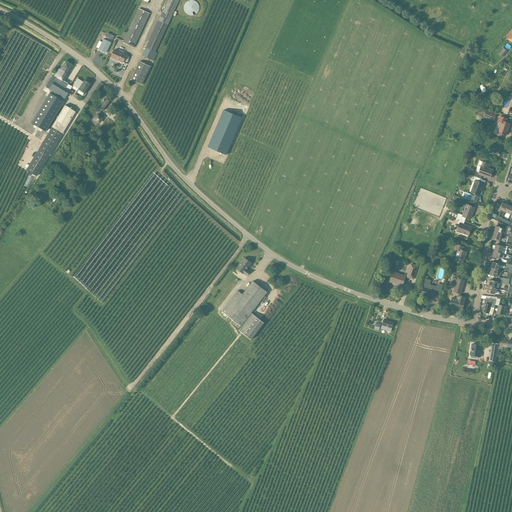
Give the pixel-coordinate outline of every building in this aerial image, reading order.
[(179,0),(168,0),(146,48),(142,56),(154,61),(157,53),(155,53),(179,0)] [(191,16),(192,16),(193,16),(194,15),(195,15),(196,14),(197,14),(197,13),(198,13),(198,12),(199,11),(199,10),(199,9),(199,8),(199,7),(199,6),(199,5),(198,4),(198,3),(197,3),(197,2),(196,2),(196,1),(195,1),(194,1),(193,0),(192,0),(191,0),(190,0),(189,1),(188,1),(187,1),(187,2),(186,2),(186,3),(185,3),(185,4),(184,5),(184,6),(184,7),(184,8),(184,9),(184,10),(184,11),(185,12),(185,13),(186,13),(186,14),(187,14),(187,15),(188,15),(189,15),(190,16),(191,16)] [(150,14),(139,8),(123,42),(134,48),(150,14)] [(114,42),(107,38),(102,49),(110,52),(114,42)] [(502,48),(498,53),(502,57),(507,51),(502,48)] [(114,50),(111,57),(118,60),(118,59),(123,61),(126,55),(114,50)] [(143,57),(141,61),(151,66),(153,61),(151,60),(150,64),(147,63),(148,60),(143,57)] [(151,67),(140,61),(131,79),(142,85),(151,67)] [(45,87),(51,91),(64,99),(69,91),(72,87),(64,81),(72,68),(64,63),(60,70),(59,69),(55,76),(53,74),(45,87)] [(238,71),(238,73),(235,72),(233,77),(242,79),(244,73),(238,71)] [(78,90),(80,91),(85,94),(90,84),(84,80),(83,82),(77,79),(73,86),(78,89),(78,90)] [(63,101),(49,93),(31,123),(45,132),(63,101)] [(105,99),(98,108),(94,113),(88,120),(96,126),(98,123),(98,124),(99,124),(102,119),(102,118),(98,115),(102,110),(103,111),(104,110),(110,102),(105,99)] [(65,105),(51,127),(39,148),(26,170),(37,177),(75,112),(65,105)] [(242,118),(224,110),(208,147),(226,154),(242,118)] [(496,113),(486,110),(484,116),(493,119),(496,113)] [(501,122),(500,127),(497,126),(495,127),(493,134),(497,135),(498,133),(506,136),(510,124),(505,122),(507,119),(500,116),(498,121),(501,122)] [(88,158),(93,151),(89,148),(87,150),(85,149),(82,154),(88,158)] [(474,171),(472,175),(480,178),(482,175),(490,178),(493,170),(487,168),(488,164),(483,161),(481,166),(478,173),(474,171)] [(28,175),(24,185),(28,188),(30,183),(32,184),(34,178),(28,175)] [(484,183),(479,182),(480,178),(472,175),(471,180),(475,182),(471,192),(479,195),(484,183)] [(497,203),(495,210),(501,213),(502,210),(505,211),(508,205),(503,202),(501,205),(497,203)] [(470,219),(475,207),(467,204),(463,215),(450,210),(448,215),(456,218),(464,221),(466,217),(470,219)] [(471,227),(463,224),(464,221),(456,218),(455,222),(459,224),(457,231),(468,235),(471,227)] [(494,232),(501,234),(503,228),(496,226),(494,232)] [(462,264),(466,252),(462,250),(463,247),(457,244),(455,249),(458,250),(454,260),(462,264)] [(503,250),(504,246),(496,244),(494,250),(501,253),(502,253),(506,254),(507,251),(503,250)] [(501,253),(494,250),(492,256),(500,259),(501,253)] [(245,258),(236,268),(243,274),(244,273),(247,276),(250,272),(247,269),(252,263),(245,258)] [(499,268),(500,264),(493,262),(491,268),(498,270),(501,271),(502,269),(499,268)] [(413,280),(418,266),(410,263),(406,277),(413,280)] [(497,276),(499,277),(499,276),(500,276),(501,273),(501,272),(501,271),(498,270),(491,268),(489,274),(497,276)] [(403,284),(406,276),(393,271),(390,281),(395,283),(395,282),(403,284)] [(210,337),(234,355),(250,334),(254,337),(284,298),(280,294),(285,289),(273,280),(271,283),(259,273),(210,337)] [(460,294),(464,280),(457,278),(454,292),(460,294)] [(427,295),(433,297),(433,294),(435,295),(435,296),(439,297),(442,285),(439,284),(439,286),(436,285),(436,287),(429,285),(430,280),(426,279),(424,285),(425,285),(424,287),(423,287),(421,294),(427,296),(427,295)] [(496,288),(497,283),(498,282),(490,279),(488,286),(496,288)] [(496,288),(488,286),(487,292),(494,294),(496,288)] [(464,301),(465,297),(458,295),(457,299),(452,298),(450,306),(456,308),(456,306),(463,308),(465,301),(464,301)] [(495,305),(497,297),(487,295),(482,311),(489,313),(491,307),(494,308),(495,305)] [(507,307),(505,306),(499,305),(500,299),(501,298),(501,297),(498,297),(497,297),(495,305),(498,306),(496,313),(503,315),(505,310),(506,310),(507,307)] [(382,325),(381,329),(391,332),(393,322),(384,319),(382,325)] [(470,352),(470,354),(471,355),(470,355),(478,356),(481,357),(481,353),(479,353),(480,345),(472,344),(471,352),(470,352)]
